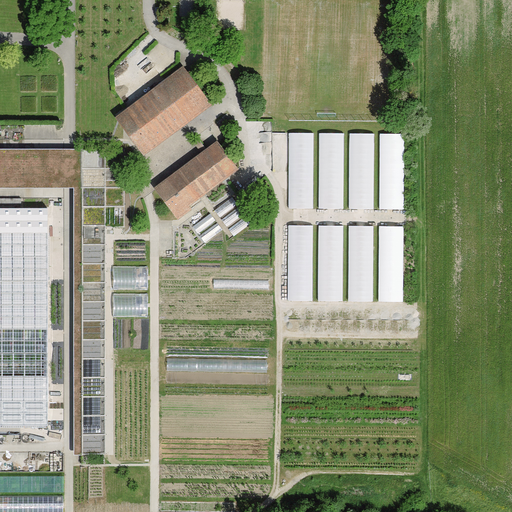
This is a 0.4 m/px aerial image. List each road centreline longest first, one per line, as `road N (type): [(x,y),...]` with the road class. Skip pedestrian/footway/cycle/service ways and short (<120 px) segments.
road 1 (track): [(154,511),(147,167),(234,98)]
road 2 (track): [(280,216),(277,471)]
road 3 (track): [(269,173),(280,216),(418,217)]
road 4 (track): [(257,511),(310,472),(414,474)]
